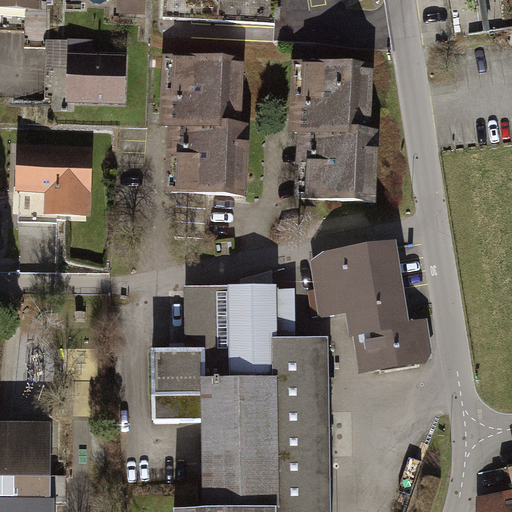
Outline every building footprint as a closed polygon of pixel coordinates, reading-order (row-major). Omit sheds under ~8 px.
[(146,0),(119,0),(119,12),(146,13),(146,0)] [(166,0),(165,21),(220,23),(221,0),(166,0)] [(221,0),(220,23),(276,26),(276,0),(221,0)] [(26,3),(0,2),(0,32),(26,33),(26,49),(48,49),(48,42),(49,42),(49,11),(26,11),(26,3)] [(49,42),(48,42),(48,49),(48,59),(52,59),(52,70),(47,69),(46,100),(124,102),(125,59),(90,58),(90,44),(49,42)] [(242,64),(171,61),(167,128),(177,128),(174,193),(178,194),(207,194),(245,196),(248,130),(239,129),(242,64)] [(371,69),(300,67),(297,133),(306,134),(303,200),(373,202),(376,135),(368,135),(371,69)] [(89,154),(22,152),(20,220),(72,221),(72,214),(88,214),(89,154)] [(207,194),(178,194),(176,238),(206,238),(207,194)] [(360,347),(372,345),(389,342),(387,328),(403,326),(392,249),(316,260),(320,291),(310,292),(314,319),(355,313),(360,347)] [(156,353),(155,424),(205,422),(208,511),(277,511),(331,511),(329,339),(274,340),(273,274),(242,282),(242,291),(189,290),(189,353),(156,353)] [(414,324),(403,326),(387,328),(389,342),(372,345),(376,368),(420,362),(414,324)] [(0,511),(54,511),(54,500),(47,500),(48,433),(0,432),(0,511)]
